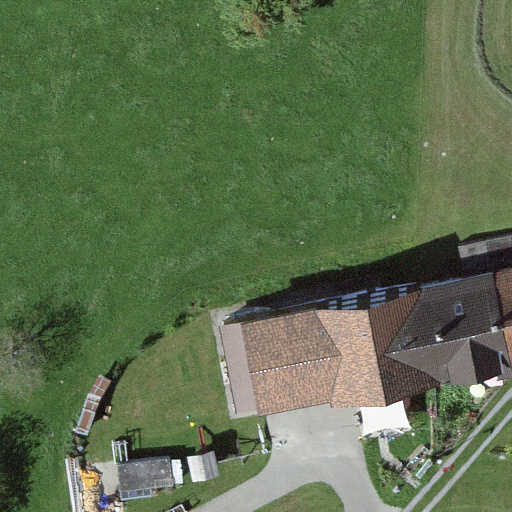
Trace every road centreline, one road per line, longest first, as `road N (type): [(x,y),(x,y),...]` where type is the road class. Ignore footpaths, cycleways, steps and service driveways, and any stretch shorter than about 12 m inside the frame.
road 1 (track): [(363,511),(345,460),(226,511)]
road 2 (track): [(511,404),(417,511)]
